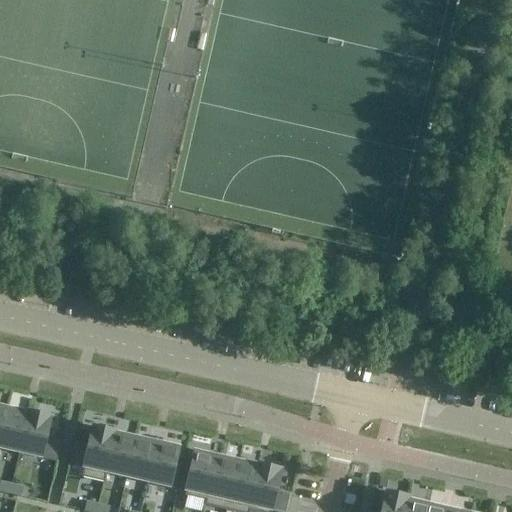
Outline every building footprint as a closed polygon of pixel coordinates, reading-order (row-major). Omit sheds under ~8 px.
[(0,448),(19,453),(28,412),(27,413),(7,409),(0,439),(0,448)] [(51,417),(28,412),(19,453),(55,461),(60,441),(46,438),(51,417)] [(103,482),(115,432),(93,427),(90,438),(88,448),(74,445),(73,445),(69,464),(83,467),(80,477),(103,482)] [(126,477),(135,438),(115,433),(115,432),(103,482),(104,482),(106,473),(126,477)] [(147,482),(156,443),(135,438),(126,477),(147,482)] [(178,448),(156,443),(147,482),(169,487),(178,448)] [(205,505),(216,456),(194,451),(184,496),(206,501),(204,505),(205,505)] [(226,510),(238,461),(216,456),(205,505),(226,510)] [(233,511),(248,511),(259,465),(258,465),(258,466),(238,461),(226,510),(233,511)] [(281,470),(259,465),(248,511),(249,511),(255,511),(271,511),(272,511),(277,511),(286,511),(290,494),(276,491),(281,470)] [(0,492),(10,494),(12,485),(0,482),(0,483),(0,492)] [(23,488),(12,485),(10,494),(21,497),(23,488)] [(404,511),(408,497),(385,492),(380,511),(404,511)] [(409,497),(408,497),(404,511),(426,511),(428,505),(408,500),(409,497)] [(86,511),(96,511),(98,505),(86,502),(84,511),(86,511)]
